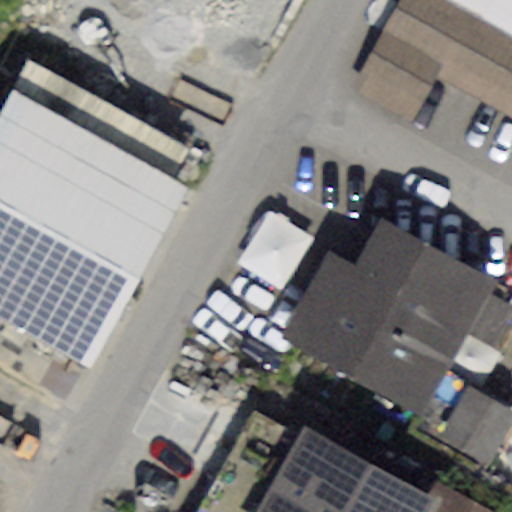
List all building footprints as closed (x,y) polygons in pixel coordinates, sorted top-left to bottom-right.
[(410,0),(390,36),(511,103),(511,34),(449,0),(410,0)] [(164,174),(14,91),(0,115),(0,312),(66,349),(164,174)] [(476,284),(389,235),(364,281),(338,267),(304,327),(409,386),(423,361),(430,366),(476,284)] [(488,475),(511,430),(511,405),(454,373),(419,436),(488,475)] [(255,413),(199,511),(417,511),(422,505),(255,413)] [(447,511),(507,511),(456,491),(447,511)]
